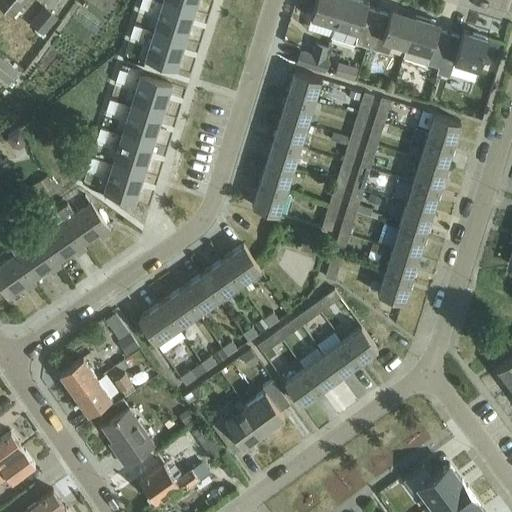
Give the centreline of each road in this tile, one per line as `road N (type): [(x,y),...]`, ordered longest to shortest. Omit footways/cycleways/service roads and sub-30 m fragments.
road 1 (residential): [(5,351),(182,239),(204,215),(275,0)]
road 2 (residential): [(429,371),(511,107)]
road 3 (residential): [(232,511),(429,371)]
road 4 (residential): [(113,511),(5,351)]
road 5 (residential): [(511,479),(429,371)]
